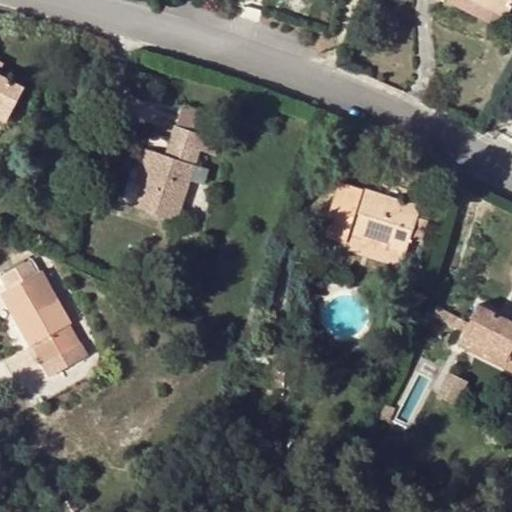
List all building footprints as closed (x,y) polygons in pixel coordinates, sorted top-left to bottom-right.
[(511,0),(479,0),(510,16),(511,12),(511,0)] [(0,74),(4,76),(10,66),(0,60),(0,74)] [(4,76),(0,74),(0,114),(13,122),(28,89),(4,76)] [(213,119),(183,109),(177,125),(207,136),(213,119)] [(182,143),(177,159),(167,155),(155,151),(143,185),(136,205),(179,219),(207,136),(177,125),(173,139),(182,143)] [(182,143),(173,139),(167,155),(177,159),(182,143)] [(147,148),(135,182),(143,185),(155,151),(147,148)] [(350,232),(409,250),(424,199),(409,193),(406,205),(379,196),(380,192),(343,181),(326,234),(338,238),(341,229),(350,232)] [(409,250),(350,232),(348,242),(406,260),(409,250)] [(42,272),(39,274),(31,259),(19,266),(27,280),(8,290),(5,292),(44,364),(82,344),(42,272)] [(27,280),(19,266),(0,276),(8,290),(27,280)] [(511,319),(481,304),(461,343),(511,368),(511,319)] [(462,327),(465,319),(438,305),(434,313),(462,327)] [(51,377),(89,356),(82,344),(44,364),(51,377)] [(471,379),(449,369),(439,390),(460,400),(471,379)] [(74,499),(63,505),(66,511),(73,511),(80,509),(74,499)]
